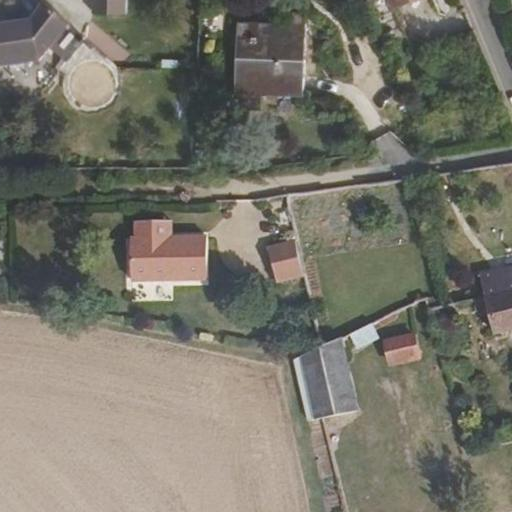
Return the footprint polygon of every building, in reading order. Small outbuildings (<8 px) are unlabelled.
[(0,65),(40,55),(65,24),(40,3),(29,19),(31,25),(1,33),(0,32),(0,65)] [(31,25),(29,19),(0,26),(0,32),(1,33),(31,25)] [(303,92),(304,30),(237,27),(235,90),(303,92)] [(208,281),(208,240),(173,240),(160,240),(160,224),(136,223),(136,240),(131,240),(131,282),(208,281)] [(173,240),(172,225),(171,224),(160,224),(160,240),(173,240)] [(303,278),(295,243),(268,249),(275,284),(303,278)] [(493,334),(511,329),(511,268),(478,276),(481,291),(479,293),(473,293),(474,301),(483,299),(493,334)] [(377,339),(370,325),(347,335),(355,349),(377,339)] [(417,359),(412,338),(385,343),(389,365),(417,359)] [(354,413),(339,339),(294,358),(308,422),(354,413)]
